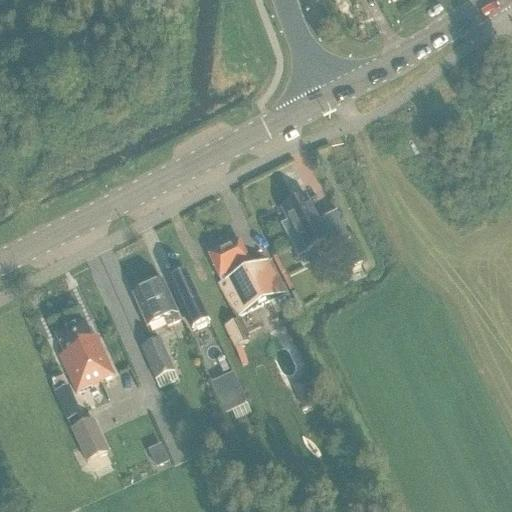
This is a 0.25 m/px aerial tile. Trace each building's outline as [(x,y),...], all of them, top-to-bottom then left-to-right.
[(281,226),(280,226),(298,259),(334,241),(338,250),(351,243),(337,215),(319,224),(305,198),(281,210),(288,224),(282,228),(281,226)] [(252,269),(239,242),(208,256),(222,284),(218,286),(236,321),(284,297),(267,262),(252,269)] [(351,243),(338,250),(350,273),(363,267),(351,243)] [(174,281),(170,283),(192,332),(210,324),(201,304),(200,305),(187,276),(183,277),(180,276),(175,278),(174,281)] [(133,297),(147,328),(163,321),(167,330),(180,324),(171,304),(162,284),(133,297)] [(248,365),(240,346),(249,342),(239,320),(224,327),(242,368),(248,365)] [(96,348),(84,323),(55,336),(64,356),(60,358),(76,395),(114,378),(100,346),(96,348)] [(155,381),(174,373),(160,341),(141,350),(155,381)] [(54,388),(64,384),(60,375),(50,379),(54,388)] [(211,384),(225,415),(246,406),(232,375),(211,384)] [(68,389),(54,394),(58,404),(72,398),(68,389)] [(71,431),(86,463),(107,454),(93,421),(71,431)]
